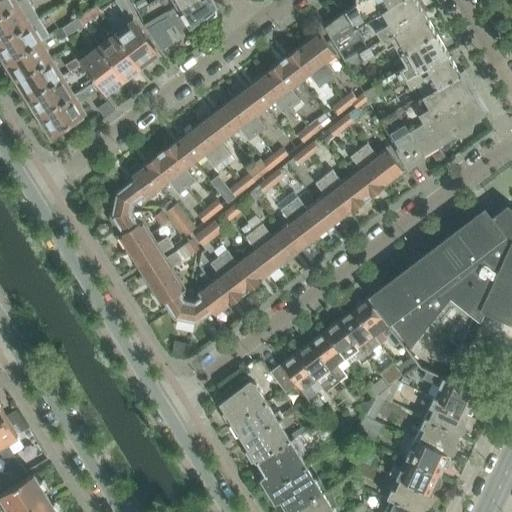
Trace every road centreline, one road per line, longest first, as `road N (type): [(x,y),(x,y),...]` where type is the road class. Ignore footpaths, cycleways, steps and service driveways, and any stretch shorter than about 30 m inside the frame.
road 1 (residential): [(511,149),(163,407)]
road 2 (residential): [(252,26),(29,193)]
road 3 (tertiary): [(163,407),(29,193)]
road 4 (tertiary): [(14,340),(121,511)]
road 5 (tertiary): [(229,511),(163,407)]
